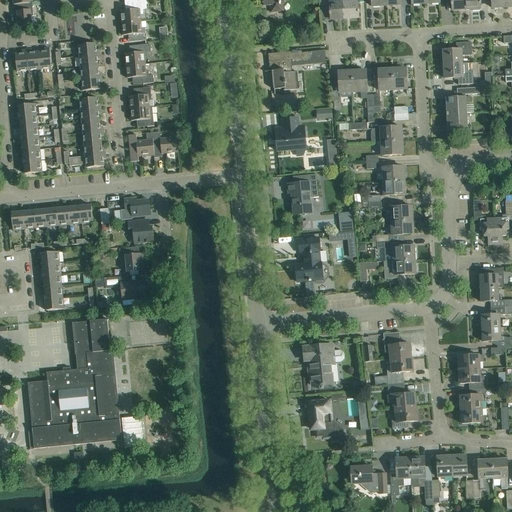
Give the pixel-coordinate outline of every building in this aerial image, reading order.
[(122,24),(141,22),(140,15),(143,15),(143,10),(147,9),(145,0),(136,0),(125,1),(125,8),(127,8),(128,11),(121,11),(122,24)] [(283,11),(282,4),(284,4),(284,0),(262,0),(263,6),(270,5),(271,13),(283,11)] [(345,19),(343,0),(329,0),(330,4),(330,15),(330,20),(345,19)] [(349,0),(343,0),(345,19),(358,18),(358,14),(357,2),(350,3),(349,0)] [(466,9),(465,0),(451,0),(452,10),(466,9)] [(465,0),(466,9),(480,9),(479,0),(465,0)] [(506,7),(505,0),(491,0),(492,8),(506,7)] [(16,4),(16,5),(16,12),(17,12),(18,17),(15,18),(16,28),(32,27),(31,17),(33,16),(33,7),(32,3),(30,3),(16,4)] [(141,28),(141,22),(122,24),(123,36),(138,34),(139,42),(146,41),(144,28),(141,28)] [(444,65),(462,64),(462,56),(472,55),(472,42),(456,43),(456,51),(443,51),(444,65)] [(79,57),(100,55),(99,50),(96,51),(96,44),(78,45),(79,57)] [(126,66),(145,65),(144,58),(147,58),(147,53),(151,52),(150,44),(139,46),(140,53),(125,54),(126,66)] [(45,52),(38,52),(40,70),(51,69),(49,48),(44,49),(45,52)] [(40,70),(38,52),(32,53),(31,50),(27,51),(29,71),(40,70)] [(29,71),(27,51),(22,51),(22,54),(15,55),(17,72),(29,71)] [(265,72),(272,71),(275,94),(275,90),(284,89),(284,91),(298,90),(296,72),(292,72),(291,63),(315,61),(314,52),(302,53),(301,51),(264,55),(268,55),(270,71),(265,72)] [(100,55),(79,57),(81,69),(98,67),(97,60),(100,60),(100,55)] [(462,64),(444,65),(445,79),(458,78),(458,85),(474,84),(473,71),(462,72),(462,64)] [(145,65),(126,66),(127,79),(143,77),(143,84),(154,83),(153,76),(149,76),(149,71),(146,71),(145,65)] [(98,73),(98,67),(81,69),(82,80),(102,78),(101,73),(98,73)] [(406,69),(392,70),(393,90),(407,89),(406,69)] [(393,90),(392,70),(378,70),(379,91),(393,90)] [(366,71),(352,72),(353,93),(361,92),(361,99),(367,99),(368,113),(375,113),(374,108),(374,95),(367,96),(366,71)] [(353,93),(352,72),(338,73),(339,94),(353,93)] [(102,83),(102,78),(82,80),(83,91),(100,90),(99,83),(102,83)] [(130,109),(149,107),(149,101),(152,100),(150,88),(144,88),(144,96),(129,97),(130,109)] [(342,112),(341,97),(333,98),(335,113),(342,112)] [(446,115),(466,114),(465,97),(445,98),(446,115)] [(81,111),(101,109),(101,105),(98,105),(97,98),(80,100),(81,111)] [(16,118),(37,116),(35,104),(18,106),(19,113),(16,113),(16,118)] [(149,107),(130,109),(132,121),(147,120),(147,127),(154,126),(153,114),(150,114),(149,107)] [(101,109),(81,111),(82,123),(99,121),(98,114),(101,114),(101,109)] [(65,113),(60,113),(61,120),(63,119),(63,123),(71,122),(71,119),(65,119),(65,113)] [(466,114),(446,115),(447,132),(467,130),(466,120),(466,114)] [(38,127),(37,116),(16,118),(17,122),(20,122),(20,129),(38,127)] [(297,118),(292,119),(282,120),(283,134),(276,135),(278,152),(305,149),(304,132),(299,132),(297,118)] [(99,121),(82,123),(83,134),(103,132),(103,127),(100,128),(99,121)] [(38,127),(20,129),(21,135),(18,136),(18,140),(39,138),(38,127)] [(381,128),(381,129),(369,130),(370,143),(381,142),(402,141),(401,127),(381,128)] [(154,156),(154,158),(162,158),(162,154),(178,152),(176,131),(170,131),(171,139),(161,140),(160,132),(152,133),(154,156)] [(104,137),(103,132),(83,134),(84,145),(101,144),(101,137),(104,137)] [(154,156),(152,133),(146,134),(147,141),(137,142),(136,135),(128,136),(131,163),(139,162),(138,156),(143,156),(143,157),(154,156)] [(39,138),(18,140),(19,145),(22,145),(23,152),(40,150),(39,138)] [(402,141),(381,142),(382,156),(403,155),(402,141)] [(102,150),(101,144),(84,145),(85,157),(106,155),(105,150),(102,150)] [(40,150),(23,152),(23,158),(20,158),(21,163),(41,161),(40,150)] [(85,157),(69,158),(64,159),(65,165),(70,165),(70,167),(86,165),(86,168),(104,167),(103,160),(106,160),(106,155),(85,157)] [(337,155),(328,155),(330,170),(338,169),(337,155)] [(42,173),(41,161),(21,163),(21,168),(24,168),(25,174),(42,173)] [(384,182),(404,181),(403,167),(383,168),(384,182)] [(311,214),(310,198),(319,197),(317,179),(297,181),(297,184),(288,185),(289,194),(293,193),(293,198),(292,198),(294,215),(311,214)] [(404,181),(384,182),(384,195),(405,194),(404,181)] [(125,210),(122,211),(123,220),(132,219),(132,218),(141,217),(151,216),(149,200),(137,201),(136,198),(124,199),(125,209),(125,210)] [(84,203),(80,204),(81,224),(93,223),(91,206),(84,206),(84,203)] [(495,242),(494,219),(485,220),(485,216),(482,216),(481,203),(473,203),(474,221),(480,220),(481,231),(483,231),(484,238),(487,238),(488,243),(495,242)] [(81,224),(80,204),(75,204),(75,207),(68,208),(70,225),(81,224)] [(52,209),(46,210),(47,227),(59,226),(57,206),(52,206),(52,209)] [(61,206),(57,206),(59,226),(70,225),(68,208),(62,208),(61,206)] [(392,222),(412,221),(411,207),(391,208),(392,222)] [(36,229),(34,208),(29,209),(29,212),(23,212),(24,230),(36,229)] [(39,208),(34,208),(36,229),(47,227),(46,210),(39,211),(39,208)] [(108,209),(100,210),(102,225),(109,224),(108,209)] [(24,230),(23,212),(16,213),(16,210),(11,210),(13,231),(24,230)] [(494,219),(495,242),(503,242),(502,236),(506,236),(506,230),(509,230),(508,219),(494,219)] [(148,220),(138,221),(128,222),(130,237),(134,237),(135,245),(144,244),(154,243),(152,231),(149,231),(148,220)] [(412,221),(392,222),(392,236),(413,235),(412,221)] [(313,281),(317,284),(324,283),(328,278),(327,266),(324,264),(321,264),(321,263),(320,263),(319,252),(320,251),(318,238),(299,240),(300,253),(302,253),(304,265),(296,266),(297,283),(313,281)] [(389,242),(377,243),(377,249),(387,248),(388,262),(394,262),(414,261),(414,247),(393,248),(389,248),(389,242)] [(127,272),(134,272),(144,271),(143,254),(138,255),(138,248),(128,249),(120,250),(121,265),(126,264),(127,272)] [(42,265),(59,263),(58,252),(38,254),(39,259),(42,259),(42,265)] [(414,261),(394,262),(394,269),(387,269),(387,276),(415,275),(414,261)] [(59,263),(42,265),(43,272),(40,272),(40,277),(61,275),(59,263)] [(367,282),(367,272),(366,263),(359,264),(361,282),(367,282)] [(480,289),(498,288),(497,275),(503,275),(503,268),(479,270),(480,289)] [(62,286),(61,275),(40,277),(41,282),(44,282),(44,288),(62,286)] [(112,278),(104,279),(105,289),(113,288),(121,287),(123,299),(136,298),(137,300),(147,299),(145,281),(132,282),(131,276),(112,278)] [(62,286),(44,288),(45,295),(42,295),(42,300),(63,298),(62,286)] [(498,288),(480,289),(481,302),(498,301),(498,288)] [(63,298),(42,300),(43,304),(46,304),(47,311),(64,309),(63,298)] [(482,329),(500,328),(499,315),(482,316),(482,329)] [(90,322),(72,324),(75,355),(76,355),(78,370),(71,371),(70,368),(69,368),(69,369),(65,369),(64,369),(63,369),(63,372),(47,373),(48,382),(28,383),(28,384),(29,384),(31,397),(29,397),(31,397),(32,410),(30,410),(32,410),(33,423),(32,423),(34,449),(35,449),(35,448),(47,447),(48,448),(48,447),(61,446),(61,447),(61,445),(74,444),(74,446),(82,445),(82,444),(95,442),(95,444),(96,444),(95,442),(108,441),(108,442),(109,442),(109,441),(121,440),(122,441),(120,415),(118,415),(117,402),(118,402),(117,402),(116,389),(117,389),(117,388),(116,389),(114,376),(116,376),(116,375),(114,375),(113,364),(114,363),(113,363),(112,351),(113,351),(111,351),(108,321),(109,321),(108,320),(90,322)] [(500,341),(500,328),(482,329),(483,342),(500,341)] [(390,360),(411,358),(410,344),(398,345),(397,340),(400,339),(399,333),(383,334),(385,353),(390,353),(390,360)] [(371,343),(364,343),(365,362),(372,361),(371,343)] [(304,347),(305,362),(306,362),(306,361),(310,361),(312,386),(322,386),(332,385),(330,362),(334,362),(341,361),(343,359),(345,357),(344,353),(343,351),(340,349),(333,350),(333,345),(304,348),(304,347)] [(459,370),(479,369),(479,355),(458,356),(459,370)] [(411,358),(390,360),(391,366),(386,367),(388,385),(402,384),(401,373),(412,372),(411,358)] [(480,376),(479,369),(459,370),(460,384),(471,384),(471,390),(485,389),(484,376),(480,376)] [(0,385),(14,385),(14,376),(0,376),(0,385)] [(351,380),(352,390),(365,388),(364,379),(351,380)] [(402,384),(388,385),(390,410),(395,410),(416,408),(414,394),(403,395),(402,384)] [(485,389),(471,390),(472,396),(460,396),(461,410),(481,409),(481,402),(486,402),(485,389)] [(329,401),(319,402),(309,403),(309,404),(311,404),(312,418),(311,418),(312,429),(316,429),(317,437),(323,437),(323,439),(332,438),(332,442),(345,441),(344,431),(333,422),(331,422),(329,401)] [(416,408),(395,410),(396,416),(391,417),(393,430),(408,428),(406,428),(405,422),(417,421),(416,408)] [(481,409),(461,410),(462,424),(487,423),(486,416),(481,416),(481,409)] [(367,418),(359,418),(360,431),(368,430),(367,418)] [(466,456),(451,457),(452,477),(467,476),(466,456)] [(452,477),(451,457),(437,458),(438,477),(452,477)] [(424,458),(410,459),(411,478),(418,478),(419,486),(424,485),(425,500),(433,500),(433,499),(440,498),(439,480),(425,481),(424,458)] [(411,478),(410,459),(396,460),(396,474),(390,474),(391,496),(399,496),(398,487),(404,486),(403,478),(411,478)] [(506,460),(492,461),(493,478),(501,478),(501,486),(502,489),(507,489),(507,491),(511,490),(511,488),(508,489),(507,470),(506,460)] [(493,478),(492,461),(478,461),(479,471),(479,480),(466,481),(467,499),(481,498),(481,491),(486,490),(486,478),(493,478)] [(351,468),(351,478),(352,484),(373,483),(372,467),(351,468)] [(386,471),(378,472),(379,493),(387,492),(386,471)]
